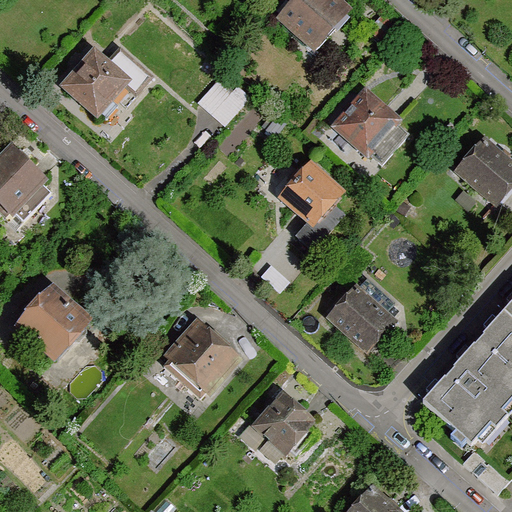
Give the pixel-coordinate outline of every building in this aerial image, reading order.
[(332,0),(301,0),(283,20),(313,47),(346,13),(332,0)] [(121,53),(107,68),(126,85),(136,95),(150,80),(121,53)] [(96,57),(67,89),(98,117),(126,85),(107,68),(96,57)] [(233,96),(219,83),(203,102),(228,124),(248,102),(236,91),(233,96)] [(368,96),(338,130),(369,158),(372,154),(397,127),(400,125),(368,96)] [(408,138),(397,127),(372,154),(383,165),(408,138)] [(511,168),(486,146),(461,174),(496,206),(511,188),(511,168)] [(13,153),(0,165),(0,204),(13,217),(15,215),(43,187),(45,185),(13,153)] [(313,170),(284,200),(312,226),(331,206),(341,195),(313,170)] [(52,196),(43,187),(15,215),(24,224),(52,196)] [(331,206),(312,226),(299,239),(314,254),(345,219),(331,206)] [(405,319),(368,284),(333,319),(371,352),(405,319)] [(87,324),(55,293),(23,328),(56,358),(87,324)] [(455,371),(504,414),(511,404),(511,321),(505,315),(455,371)] [(199,328),(173,356),(210,391),(237,363),(199,328)] [(504,414),(455,371),(424,405),(472,449),(491,428),(497,433),(509,419),(504,414)] [(284,398),(256,428),(268,439),(285,454),(286,455),(289,451),(310,428),(314,424),(284,398)] [(318,435),(310,428),(289,451),(297,458),(318,435)] [(285,454),(268,439),(261,447),(278,462),(285,454)] [(511,483),(476,452),(464,466),(498,497),(511,483)] [(395,511),(374,493),(356,511),(395,511)]
